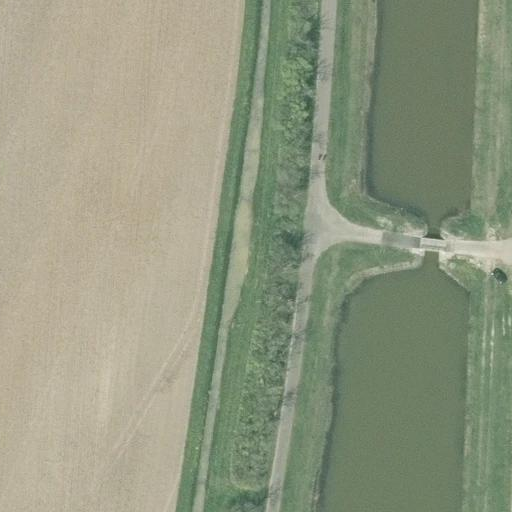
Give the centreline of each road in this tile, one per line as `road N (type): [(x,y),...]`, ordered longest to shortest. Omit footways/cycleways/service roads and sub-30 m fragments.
road 1 (unclassified): [(271,511),(313,226)]
road 2 (unclassified): [(313,226),(330,0)]
road 3 (unclassified): [(511,254),(313,226)]
